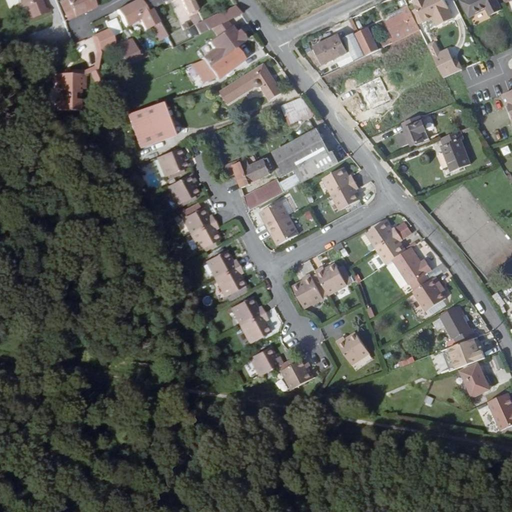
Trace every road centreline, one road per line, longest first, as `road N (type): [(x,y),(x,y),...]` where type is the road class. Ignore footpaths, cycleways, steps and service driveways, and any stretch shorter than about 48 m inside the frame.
road 1 (track): [(0,362),(511,451)]
road 2 (residential): [(395,196),(273,39)]
road 3 (residential): [(511,352),(478,295),(395,196)]
road 4 (residential): [(269,270),(395,196)]
road 5 (residential): [(198,160),(269,270)]
